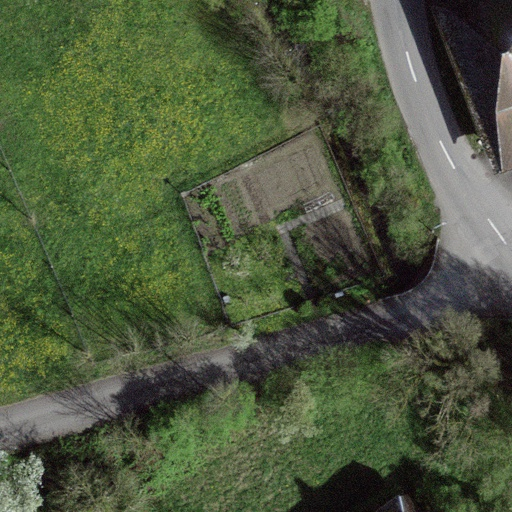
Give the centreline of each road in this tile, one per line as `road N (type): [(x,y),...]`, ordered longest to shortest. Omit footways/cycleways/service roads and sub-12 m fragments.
road 1 (residential): [(505,247),(419,312),(0,431)]
road 2 (residential): [(398,0),(438,134),(505,247)]
